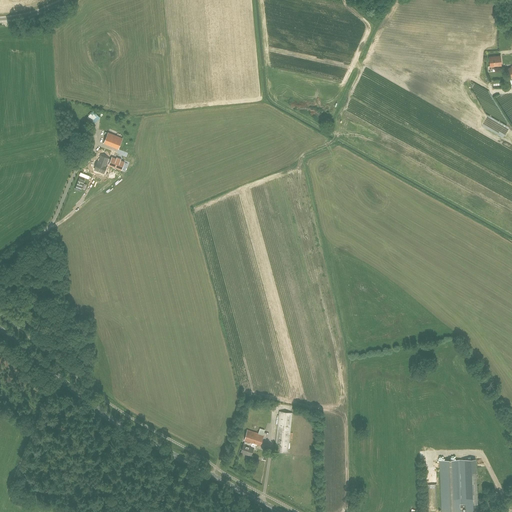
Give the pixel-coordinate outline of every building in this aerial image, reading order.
[(490,67),(501,66),(500,56),(489,57),(490,67)] [(100,118),(94,111),(87,118),(93,124),(100,118)] [(118,150),(122,138),(108,133),(103,144),(118,150)] [(96,166),(94,170),(104,173),(105,170),(107,166),(106,165),(107,161),(110,162),(109,165),(121,170),(124,162),(120,161),(121,159),(117,158),(116,159),(112,157),(111,160),(108,159),(109,158),(101,155),(98,162),(97,162),(96,166)] [(85,180),(79,178),(75,189),(80,191),(85,180)] [(275,451),(288,452),(292,413),(280,411),(275,451)] [(243,444),(241,452),(251,456),(253,447),(251,447),(252,443),(260,446),(263,435),(248,430),(244,440),(249,442),(248,446),(243,444)] [(477,511),(475,459),(460,460),(440,461),(441,511),(477,511)]
